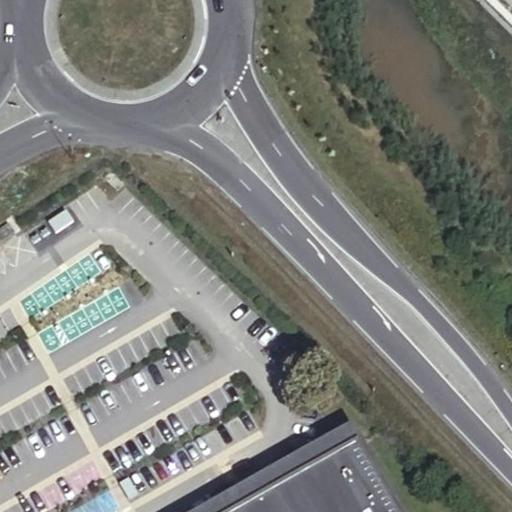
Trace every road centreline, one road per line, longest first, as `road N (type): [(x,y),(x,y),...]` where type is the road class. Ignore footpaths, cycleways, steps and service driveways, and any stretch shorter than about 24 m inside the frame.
road 1 (secondary): [(168,120),(313,259),(511,473)]
road 2 (secondary): [(511,412),(460,341),(301,184),(222,59)]
